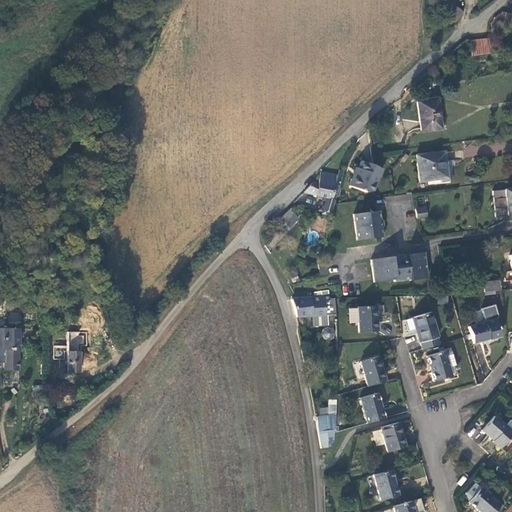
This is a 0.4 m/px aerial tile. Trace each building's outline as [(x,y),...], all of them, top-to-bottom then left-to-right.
[(461,13),(455,8),(449,4),(440,14),(452,24),(461,13)] [(511,10),(511,11),(510,15),(500,12),(496,28),(511,31),(511,10)] [(471,56),(494,53),(492,41),(470,44),(471,56)] [(439,129),(435,100),(416,102),(420,132),(439,129)] [(442,153),(413,158),(417,183),(446,179),(444,163),(442,153)] [(381,170),(360,161),(354,176),(352,175),(348,187),(364,192),(368,181),(374,184),(377,176),(379,176),(381,170)] [(448,162),(444,163),(446,179),(439,180),(439,184),(449,183),(449,168),(448,162)] [(316,185),(310,183),(303,192),(327,198),(334,200),(340,177),(319,173),(316,185)] [(372,190),(374,184),(368,181),(364,192),(372,190)] [(511,188),(492,191),(495,217),(511,214),(511,188)] [(334,200),(327,198),(325,206),(333,208),(335,200),(334,200)] [(423,208),(414,209),(416,219),(425,217),(423,208)] [(290,209),(278,221),(282,224),(293,213),(290,209)] [(378,212),(353,215),(356,241),(382,237),(378,212)] [(422,253),(369,260),(373,283),(392,280),(393,282),(408,280),(409,281),(425,279),(422,253)] [(498,280),(483,281),(483,291),(499,290),(498,280)] [(328,299),(327,295),(309,297),(309,298),(296,299),(290,300),(295,318),(310,317),(311,327),(326,326),(325,316),(333,315),(332,299),(328,299)] [(479,308),(483,322),(494,319),(497,316),(493,304),(479,308)] [(374,306),(356,307),(357,333),(376,332),(374,306)] [(435,337),(428,312),(411,318),(418,342),(435,337)] [(483,322),(468,326),(473,343),(499,336),(494,319),(483,322)] [(0,340),(3,340),(2,362),(2,371),(16,371),(17,329),(0,328),(0,340)] [(77,373),(78,333),(67,333),(67,373),(77,373)] [(444,351),(426,356),(434,381),(451,376),(450,375),(448,367),(454,366),(455,365),(451,351),(449,349),(444,351)] [(358,362),(365,387),(383,382),(376,357),(358,362)] [(358,399),(365,424),(382,419),(375,394),(358,399)] [(315,418),(317,427),(334,424),(334,412),(335,401),(327,401),(326,416),(315,418)] [(511,434),(492,418),(481,431),(500,447),(511,434)] [(403,447),(396,423),(379,428),(386,452),(403,447)] [(334,424),(317,427),(319,443),(320,449),(328,448),(334,442),(334,433),(334,424)] [(396,496),(389,470),(371,475),(378,501),(396,496)] [(492,511),(498,506),(478,489),(466,503),(476,511),(492,511)] [(410,511),(408,502),(391,507),(392,511),(410,511)]
